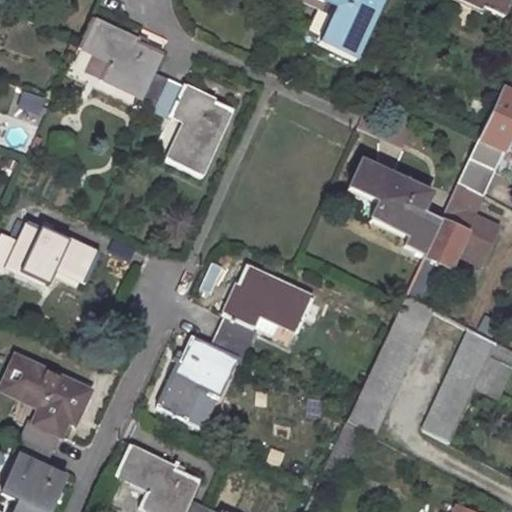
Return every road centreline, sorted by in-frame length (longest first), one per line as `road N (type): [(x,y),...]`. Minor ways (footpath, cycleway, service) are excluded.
road 1 (residential): [(189,261),(69,511)]
road 2 (unknown): [(511,491),(409,438),(402,426),(401,393),(435,323)]
road 3 (residential): [(143,0),(137,15),(272,81)]
